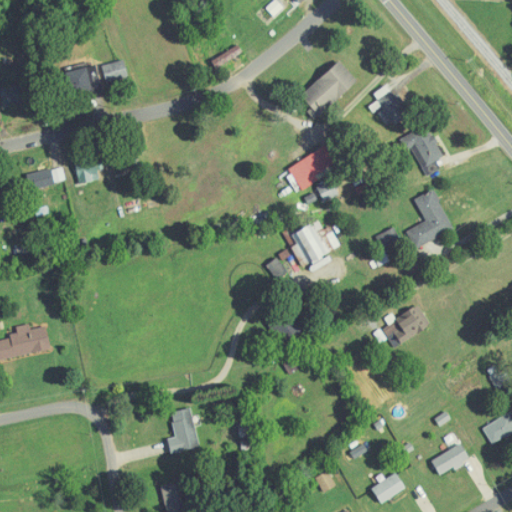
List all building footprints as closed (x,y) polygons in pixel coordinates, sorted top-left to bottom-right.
[(244,54),(240,47),(215,59),(219,66),(244,54)] [(130,77),(125,60),(104,66),(109,83),(130,77)] [(302,95),(313,108),(309,112),(315,119),(360,82),(341,61),(302,95)] [(102,92),(99,66),(69,70),(72,96),(102,92)] [(393,83),(376,92),(393,124),(409,116),(393,83)] [(2,88),(4,107),(24,104),(22,86),(2,88)] [(424,169),(446,157),(428,124),(406,137),(424,169)] [(118,166),(139,165),(138,145),(117,146),(118,166)] [(316,174),(336,163),(327,147),(290,167),(303,190),(320,181),(316,174)] [(67,182),(64,167),(32,173),(35,188),(67,182)] [(80,183),(100,181),(98,167),(79,169),(80,183)] [(417,248),(455,230),(436,189),(416,199),(426,221),(408,230),(417,248)] [(383,248),(401,241),(396,228),(378,235),(383,248)] [(395,348),(433,326),(421,306),(383,328),(395,348)] [(0,350),(2,360),(52,350),(48,326),(32,329),(31,324),(17,327),(19,335),(0,338),(0,350)] [(201,447),(192,408),(172,412),(178,437),(169,439),(173,454),(201,447)] [(511,433),(511,412),(484,427),(493,444),(511,433)] [(432,461),(441,476),(471,459),(462,444),(432,461)] [(324,493),(337,486),(330,471),(316,478),(324,493)] [(407,488),(397,472),(372,489),(383,504),(407,488)] [(168,511),(186,511),(179,482),(161,486),(168,511)]
